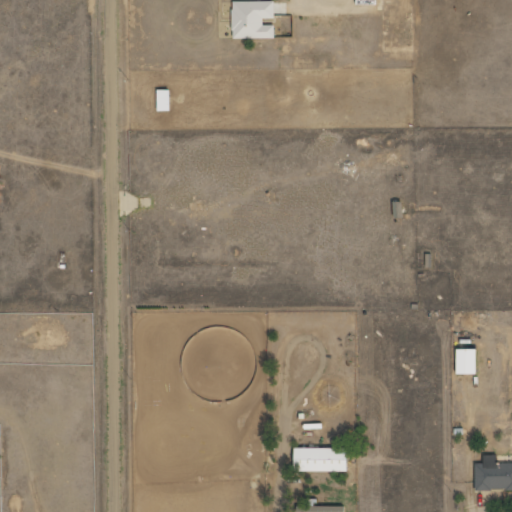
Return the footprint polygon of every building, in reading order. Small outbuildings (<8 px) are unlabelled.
[(276,39),(276,25),(265,25),(265,19),(275,18),(275,1),(233,2),(233,39),(276,39)] [(158,90),(159,111),(172,111),(171,89),(158,90)] [(395,218),(403,218),(403,202),(395,202),(395,218)] [(478,350),(458,349),(458,374),(478,375),(478,350)] [(296,472),(350,471),(349,448),(296,449),(296,472)] [(476,491),(511,490),(511,463),(498,464),(498,456),(483,456),(483,464),(476,464),(476,491)] [(346,511),(347,507),(316,506),(317,499),(306,499),(305,506),(297,506),(297,511),(346,511)]
